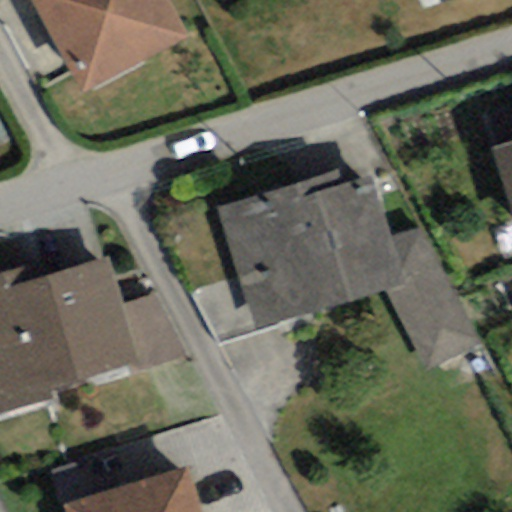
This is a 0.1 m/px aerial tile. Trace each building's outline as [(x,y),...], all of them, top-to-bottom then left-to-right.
[(151,0),(27,0),(70,84),(168,33),(151,0)] [(511,142),(490,150),(511,215),(511,142)] [(340,165),(217,205),(252,323),(386,288),(427,370),(479,344),(421,227),(392,235),(371,170),(345,178),(340,165)] [(0,292),(0,403),(122,371),(95,267),(0,292)] [(186,511),(175,473),(61,507),(62,511),(186,511)]
